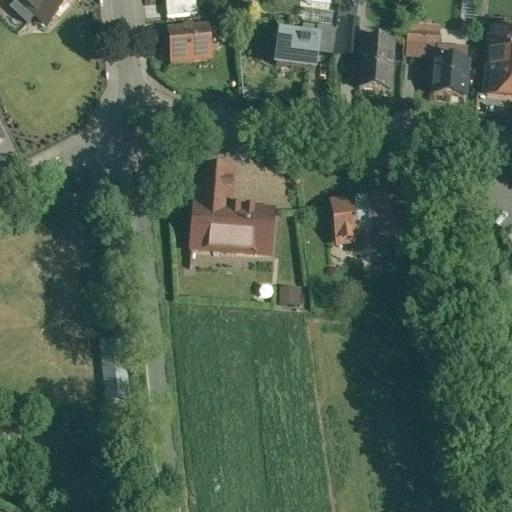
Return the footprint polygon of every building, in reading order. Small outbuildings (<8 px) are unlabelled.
[(73,0),(18,0),(47,29),(75,1),(73,0)] [(250,0),(231,0),(230,15),(248,16),(250,0)] [(359,3),(339,0),(337,15),(357,18),(359,3)] [(181,7),(165,8),(166,16),(181,15),(181,7)] [(359,21),(338,19),(335,56),(356,57),(359,21)] [(308,28),(306,40),(318,41),(316,56),(332,58),(335,31),(308,28)] [(203,29),(167,32),(170,63),(206,60),(203,29)] [(439,31),(408,29),(405,57),(437,59),(439,31)] [(280,36),(276,68),(313,74),(316,56),(318,41),(306,40),(280,36)] [(511,38),(492,37),(487,93),(511,94),(511,38)] [(393,48),(364,45),(363,56),(362,56),(359,91),(389,93),(393,48)] [(467,65),(437,63),(434,97),(464,99),(467,65)] [(232,174),(200,171),(197,207),(229,210),(232,174)] [(422,190),(400,193),(401,199),(402,208),(402,210),(424,207),(422,190)] [(485,194),(461,197),(464,225),(489,222),(485,194)] [(385,199),(333,206),(338,245),(355,242),(356,256),(378,253),(376,239),(390,238),(386,210),(402,208),(401,199),(385,201),(385,199)] [(197,207),(195,207),(192,251),(257,256),(258,250),(270,251),(273,213),(229,210),(197,207)] [(424,207),(402,210),(403,217),(425,214),(424,207)] [(301,293),(281,292),(280,306),(300,308),(301,293)] [(123,346),(102,348),(103,367),(109,372),(110,380),(106,385),(107,403),(128,401),(123,346)]
